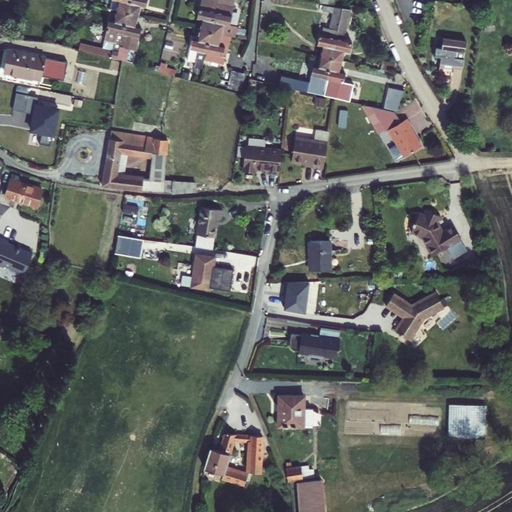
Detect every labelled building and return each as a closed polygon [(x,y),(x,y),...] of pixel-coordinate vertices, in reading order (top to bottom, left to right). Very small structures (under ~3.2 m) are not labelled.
[(129,0),(111,0),(110,8),(116,9),(127,12),(129,0)] [(129,0),(127,12),(138,14),(140,4),(145,5),(146,0),(129,0)] [(202,18),(199,28),(211,30),(217,0),(200,0),(199,7),(197,17),(202,18)] [(217,0),(211,30),(229,34),(237,36),(239,26),(229,23),(233,0),(217,0)] [(322,44),(320,54),(331,57),(342,6),(323,4),(322,11),(332,12),(328,28),(323,27),(322,33),(320,32),(317,43),(322,44)] [(342,6),(331,57),(342,59),(344,49),(349,50),(351,39),(344,37),(350,7),(342,6)] [(81,49),(125,60),(128,48),(135,50),(138,36),(141,25),(136,24),(138,14),(127,12),(116,9),(114,20),(109,19),(103,47),(83,43),(81,49)] [(204,60),(206,54),(211,30),(199,28),(197,38),(193,37),(190,48),(187,60),(195,62),(194,66),(202,68),(204,60)] [(224,55),(229,34),(211,30),(206,54),(214,56),(214,53),(224,55)] [(468,39),(445,36),(443,46),(438,45),(436,54),(442,55),(439,73),(454,75),(455,67),(464,68),(468,39)] [(57,60),(0,49),(0,72),(30,78),(31,74),(53,78),(57,60)] [(224,55),(214,53),(214,56),(206,54),(204,60),(222,64),(224,55)] [(291,77),(290,85),(323,92),(331,57),(320,54),(318,65),(313,64),(309,81),(291,77)] [(340,70),(342,59),(331,57),(323,92),(336,95),(339,96),(340,89),(344,70),(340,70)] [(399,63),(387,60),(385,68),(398,71),(399,63)] [(229,88),(231,71),(223,69),(221,86),(229,88)] [(243,72),(231,71),(229,88),(241,90),(243,72)] [(407,84),(395,82),(389,107),(398,109),(407,84)] [(365,94),(340,89),(339,96),(363,101),(365,94)] [(14,93),(11,110),(23,112),(26,95),(14,93)] [(26,95),(23,112),(30,113),(32,104),(33,96),(26,95)] [(54,108),(32,104),(30,113),(27,130),(37,132),(35,143),(47,146),(54,108)] [(338,125),(347,126),(349,109),(341,108),(338,125)] [(406,118),(384,127),(396,156),(415,148),(406,127),(409,125),(406,118)] [(167,139),(123,133),(122,141),(110,139),(102,185),(122,189),(124,176),(116,175),(120,154),(150,159),(148,179),(127,177),(126,190),(141,191),(162,193),(163,179),(167,139)] [(310,164),(324,166),(328,141),(308,138),(308,140),(296,138),(292,161),(305,163),(305,160),(311,161),(310,164)] [(266,171),(280,173),(282,148),(246,144),(243,168),(255,170),(256,167),(266,168),(266,171)] [(6,176),(1,193),(33,204),(38,187),(6,176)] [(163,179),(162,193),(170,193),(178,192),(186,191),(188,178),(172,179),(163,179)] [(119,208),(112,206),(105,237),(112,239),(119,208)] [(224,210),(201,207),(196,234),(216,238),(219,218),(222,219),(224,210)] [(427,211),(425,216),(423,219),(418,217),(415,223),(414,223),(412,225),(414,226),(411,232),(422,236),(427,245),(426,246),(431,256),(461,240),(454,226),(444,232),(442,229),(440,229),(437,224),(440,217),(427,211)] [(4,239),(0,237),(0,262),(20,270),(28,251),(16,246),(7,243),(7,242),(3,240),(4,239)] [(332,242),(309,241),(309,270),(333,270),(332,242)] [(144,245),(127,243),(126,251),(142,254),(144,245)] [(217,258),(196,255),(191,288),(212,291),(217,258)] [(284,309),(305,312),(309,283),(287,283),(284,309)] [(411,299),(394,288),(385,302),(402,312),(393,326),(407,335),(411,330),(409,328),(420,316),(437,304),(428,288),(411,299)] [(308,336),(288,333),(287,343),(287,345),(287,347),(288,348),(289,349),(291,350),(293,351),(306,353),(305,355),(321,358),(321,355),(334,357),(336,340),(316,337),(316,335),(308,334),(308,336)] [(308,397),(283,397),(282,427),(308,427),(308,397)] [(448,402),(448,436),(486,437),(487,403),(448,402)] [(223,475),(222,480),(244,486),(249,472),(262,473),(264,438),(222,434),(218,450),(210,449),(204,470),(223,475)] [(298,461),(283,463),(286,484),(294,483),(301,482),(298,461)] [(322,511),(320,481),(301,482),(294,483),(296,511),(322,511)]
